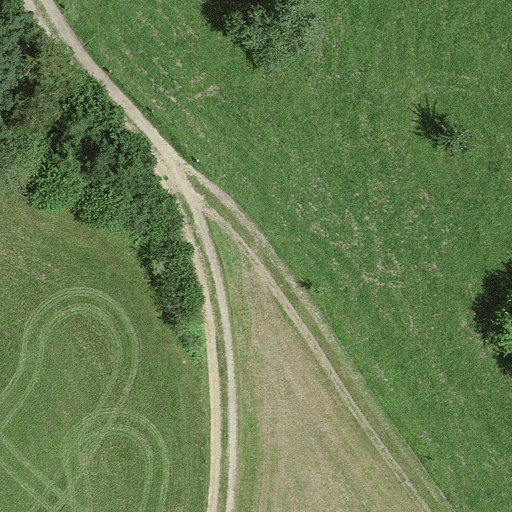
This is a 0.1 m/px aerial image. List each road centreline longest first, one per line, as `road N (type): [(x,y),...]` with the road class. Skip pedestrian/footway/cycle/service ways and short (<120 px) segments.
road 1 (track): [(38,0),(166,171),(208,280),(226,407),(215,511)]
road 2 (track): [(166,171),(247,238),(434,511)]
